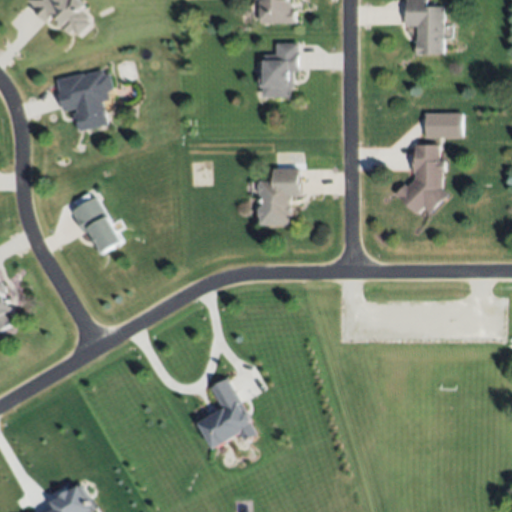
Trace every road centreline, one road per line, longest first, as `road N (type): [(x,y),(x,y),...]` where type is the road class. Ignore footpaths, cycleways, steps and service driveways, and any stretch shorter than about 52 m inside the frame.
road 1 (residential): [(511,273),(223,280),(0,404)]
road 2 (residential): [(95,348),(25,230),(15,118),(0,88)]
road 3 (residential): [(345,0),(351,272)]
